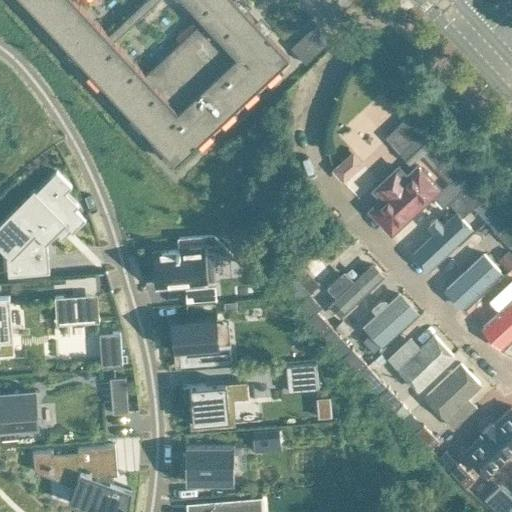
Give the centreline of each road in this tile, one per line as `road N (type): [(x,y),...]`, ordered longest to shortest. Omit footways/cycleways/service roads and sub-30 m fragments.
road 1 (residential): [(0,46),(34,80),(79,152),(107,220),(145,340),(159,442),(150,511)]
road 2 (unclassified): [(511,375),(320,178),(308,155),(314,85),(400,0)]
